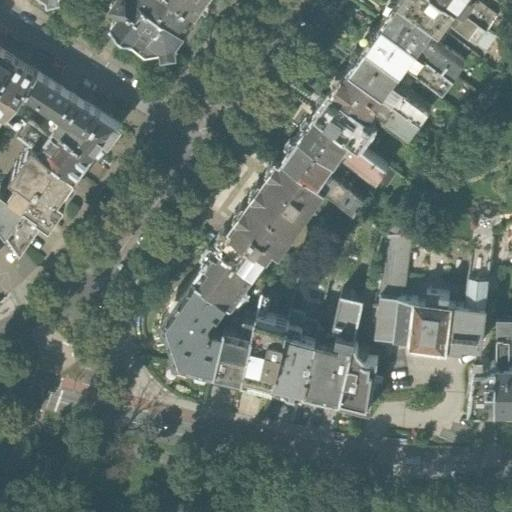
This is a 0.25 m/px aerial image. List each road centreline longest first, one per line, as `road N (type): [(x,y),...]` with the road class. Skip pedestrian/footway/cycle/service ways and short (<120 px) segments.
road 1 (primary): [(511,474),(367,469),(126,412)]
road 2 (residential): [(0,12),(194,136)]
road 3 (residential): [(77,287),(194,136)]
road 4 (residential): [(194,136),(295,0)]
road 5 (residential): [(126,412),(87,349),(77,287)]
road 6 (primary): [(126,412),(0,376)]
